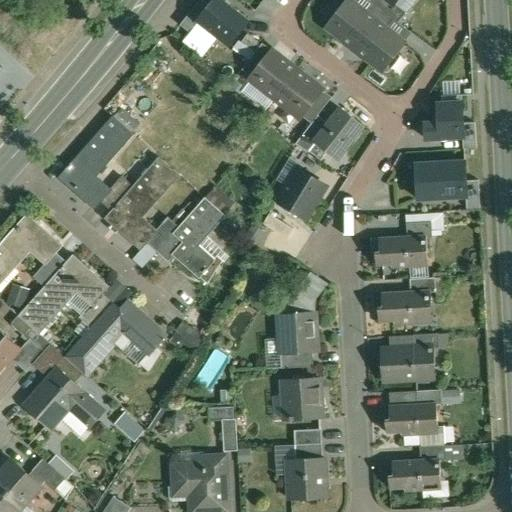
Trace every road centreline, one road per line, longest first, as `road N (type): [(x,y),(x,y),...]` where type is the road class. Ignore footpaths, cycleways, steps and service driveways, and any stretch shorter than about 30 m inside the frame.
road 1 (residential): [(361,511),(343,210)]
road 2 (tertiary): [(496,0),(511,251)]
road 3 (secondary): [(144,0),(6,166)]
road 4 (residential): [(6,166),(159,296)]
road 5 (residential): [(299,0),(288,21),(296,39),(403,116)]
